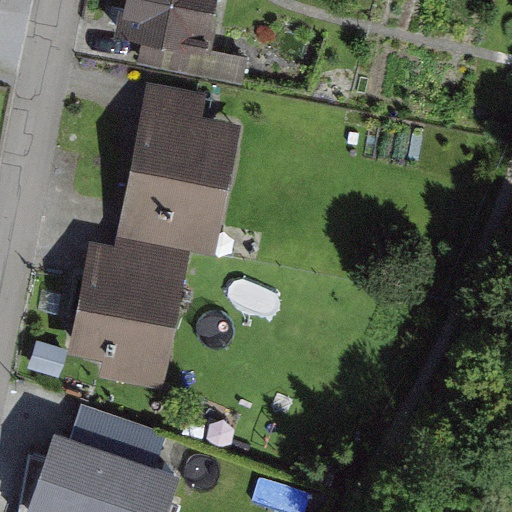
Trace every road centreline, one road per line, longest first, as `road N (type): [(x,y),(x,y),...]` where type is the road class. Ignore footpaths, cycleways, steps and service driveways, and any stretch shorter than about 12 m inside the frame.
road 1 (track): [(354,511),(432,408),(511,181)]
road 2 (residential): [(55,0),(0,270)]
